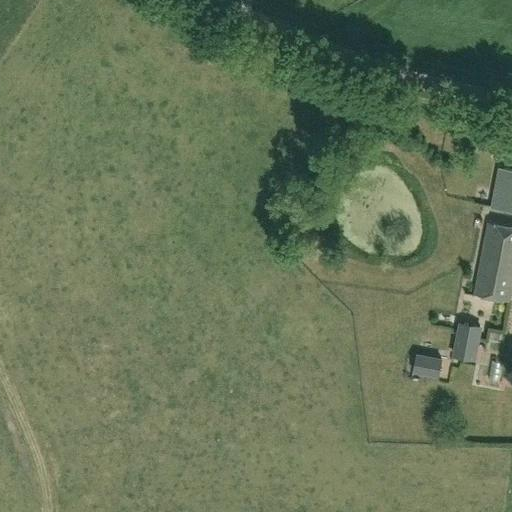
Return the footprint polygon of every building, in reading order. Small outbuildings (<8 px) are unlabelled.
[(491,207),(511,210),(511,168),(499,166),(491,207)] [(510,301),(511,292),(511,226),(489,222),(475,294),(510,301)] [(459,321),(452,356),(476,360),(482,326),(459,321)] [(505,346),(506,333),(486,331),(485,344),(505,346)] [(412,372),(439,376),(442,357),(416,353),(412,372)] [(487,363),(487,383),(497,383),(498,363),(487,363)] [(437,427),(437,440),(459,441),(459,427),(437,427)]
